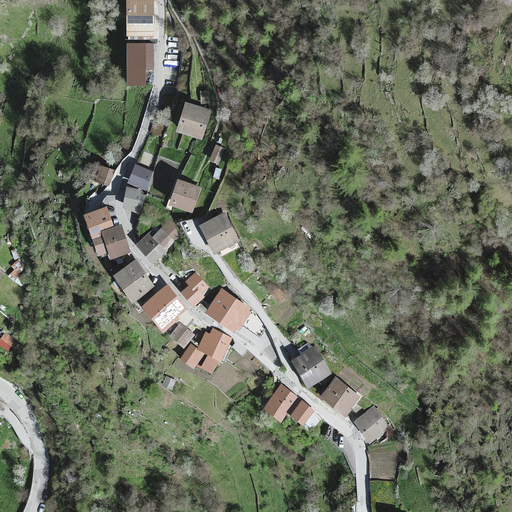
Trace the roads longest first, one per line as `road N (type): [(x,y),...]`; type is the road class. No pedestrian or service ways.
road 1 (tertiary): [(362,511),(351,439),(235,336),(194,311),(129,238),(120,191),(151,98),(159,0)]
road 2 (track): [(166,0),(194,41),(216,110),(201,165)]
road 3 (tertiary): [(0,385),(37,439),(41,473),(32,511)]
